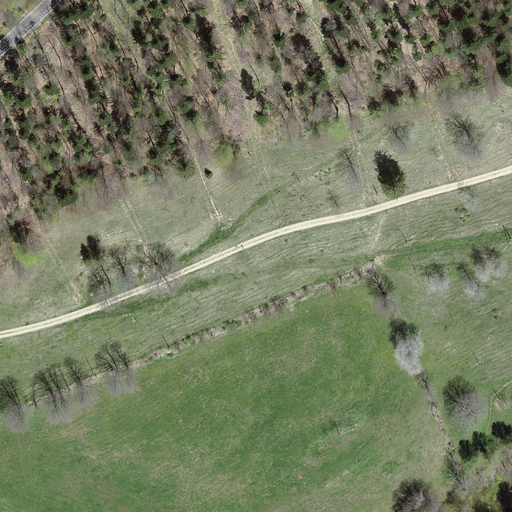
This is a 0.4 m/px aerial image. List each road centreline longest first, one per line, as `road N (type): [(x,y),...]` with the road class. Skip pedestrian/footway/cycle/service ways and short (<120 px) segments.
road 1 (track): [(0,334),(85,310),(276,232),(511,168)]
road 2 (track): [(511,234),(85,310)]
